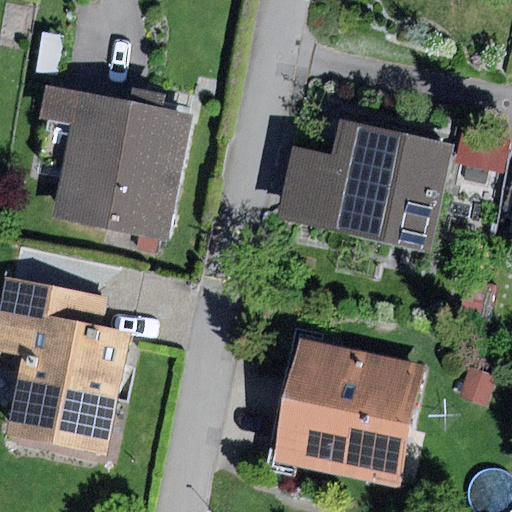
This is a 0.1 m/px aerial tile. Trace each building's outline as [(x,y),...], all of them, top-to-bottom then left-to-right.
[(192,115),(49,88),(43,119),(74,125),(56,218),(168,239),(192,115)] [(334,157),(293,149),(278,222),(429,253),(452,145),(342,121),(334,157)] [(464,133),(458,165),(504,175),(511,143),(464,133)] [(30,314),(104,328),(110,299),(6,278),(0,306),(0,350),(23,355),(30,314)] [(108,453),(130,333),(104,328),(30,314),(23,355),(8,435),(108,453)] [(422,363),(299,337),(272,461),(396,487),(422,363)] [(471,369),(461,398),(490,408),(500,379),(471,369)]
